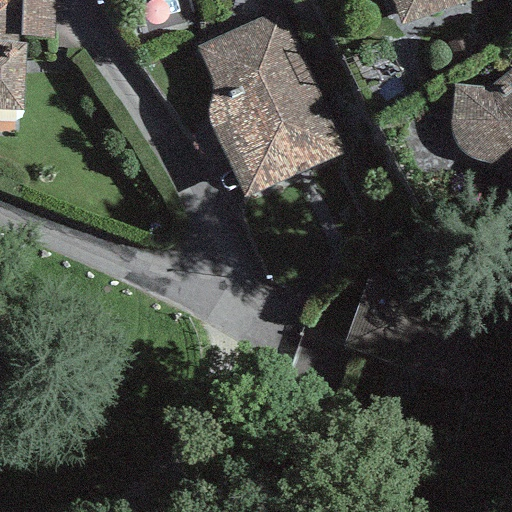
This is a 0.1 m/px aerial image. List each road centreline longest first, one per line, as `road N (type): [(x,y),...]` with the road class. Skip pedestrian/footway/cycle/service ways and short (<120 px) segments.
road 1 (residential): [(86,0),(173,167),(174,206),(161,233),(129,247),(89,248),(0,201)]
road 2 (track): [(174,206),(218,265),(260,348),(253,394),(213,486),(192,511)]
